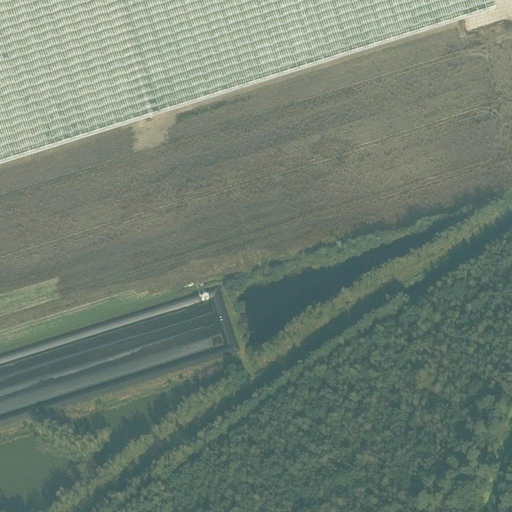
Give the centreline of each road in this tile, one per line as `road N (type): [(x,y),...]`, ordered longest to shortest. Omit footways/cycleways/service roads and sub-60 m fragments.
road 1 (track): [(511,207),(257,375),(75,511)]
road 2 (track): [(131,511),(309,371),(511,236)]
